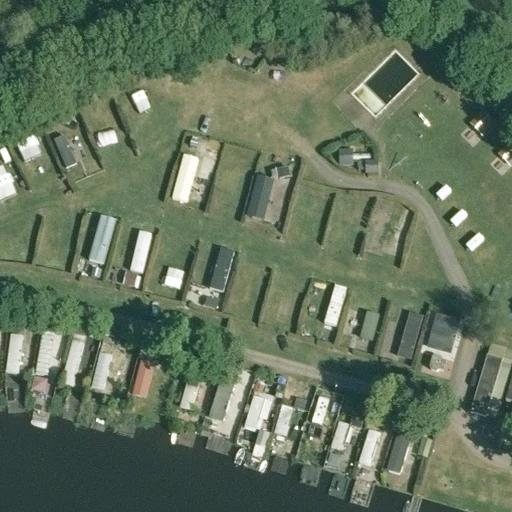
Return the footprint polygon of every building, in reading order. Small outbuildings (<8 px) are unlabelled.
[(457,82),(451,88),(460,96),(465,91),(457,82)] [(483,139),(497,126),(484,112),(470,125),(483,139)] [(192,140),(191,147),(197,149),(199,142),(192,140)] [(511,169),(511,168),(511,142),(498,156),(511,169)] [(339,152),(339,166),(353,166),(353,152),(340,152),(339,152)] [(378,175),(377,164),(366,164),(367,175),(378,175)] [(291,179),(289,169),(277,171),(277,172),(279,181),(285,180),(290,179),(291,179)] [(137,276),(127,274),(124,285),(134,288),(137,276)] [(16,329),(25,331),(27,321),(16,319),(14,319),(13,321),(12,329),(16,329)] [(49,320),(46,331),(60,335),(63,323),(49,320)] [(74,335),(86,339),(88,330),(77,326),(76,329),(74,335)] [(440,336),(450,339),(453,337),(454,331),(453,329),(443,326),(440,328),(439,333),(440,336)] [(113,347),(116,332),(110,331),(106,330),(103,344),(104,344),(113,347)] [(436,351),(446,354),(449,352),(450,347),(449,344),(439,342),(436,343),(435,349),(436,351)] [(511,356),(490,349),(471,414),(494,421),(511,359),(511,356)] [(192,366),(198,368),(202,356),(198,355),(191,353),(188,365),(192,366)] [(442,361),(441,358),(435,357),(432,358),(429,369),(431,371),(436,373),(439,372),(442,361)] [(217,378),(234,383),(236,379),(237,375),(229,373),(227,372),(228,369),(225,368),(220,367),(219,369),(217,378)] [(265,387),(257,385),(255,392),(263,394),(265,387)] [(305,413),(307,403),(302,402),(297,400),(294,411),(299,412),(305,413)] [(350,428),(362,431),(363,427),(364,423),(360,422),(353,420),(351,424),(350,428)] [(373,428),(382,430),(384,422),(375,420),(373,428)] [(260,432),(256,447),(266,450),(267,448),(270,435),(260,432)]
